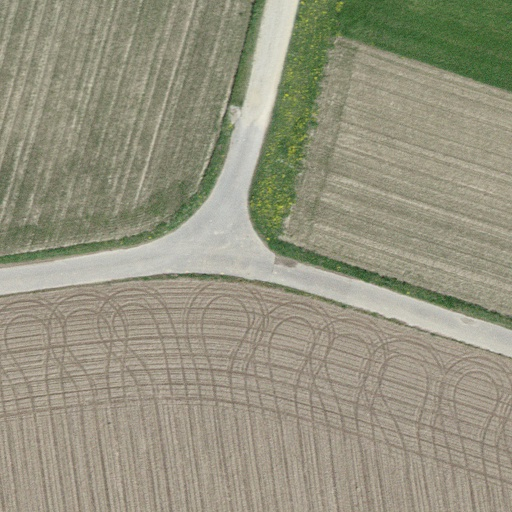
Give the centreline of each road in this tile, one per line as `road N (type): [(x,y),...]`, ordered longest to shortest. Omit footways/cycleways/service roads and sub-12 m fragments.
road 1 (unclassified): [(216,254),(511,350)]
road 2 (track): [(281,0),(216,254)]
road 3 (unclassified): [(216,254),(0,279)]
